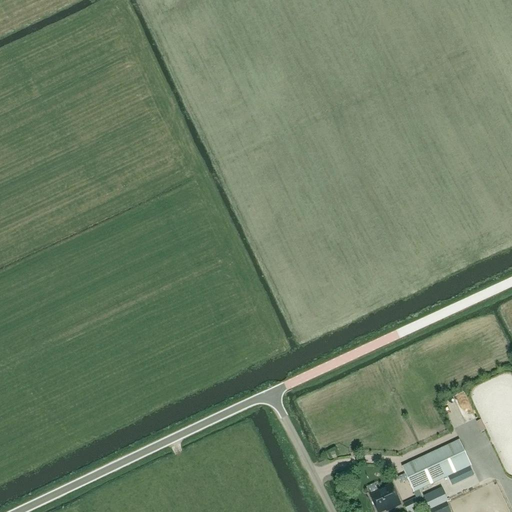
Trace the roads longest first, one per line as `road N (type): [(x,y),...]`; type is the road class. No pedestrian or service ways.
road 1 (unclassified): [(14,511),(271,392)]
road 2 (unclassified): [(271,392),(511,279)]
road 3 (unclassified): [(331,511),(271,392)]
